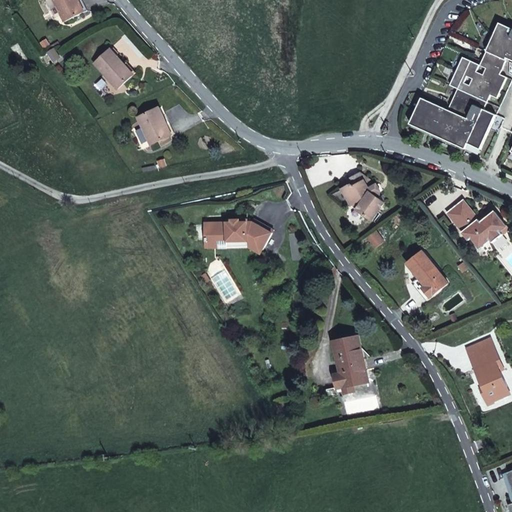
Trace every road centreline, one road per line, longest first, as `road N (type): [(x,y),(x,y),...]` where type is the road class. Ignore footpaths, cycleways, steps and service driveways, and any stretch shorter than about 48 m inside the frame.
road 1 (unclassified): [(271,148),(292,170),(328,242),(434,368),(459,418),(487,511)]
road 2 (unclassified): [(271,148),(371,145),(511,198)]
road 3 (unknown): [(282,159),(260,188),(99,214),(66,205)]
road 4 (unclassified): [(122,0),(202,92),(271,148)]
